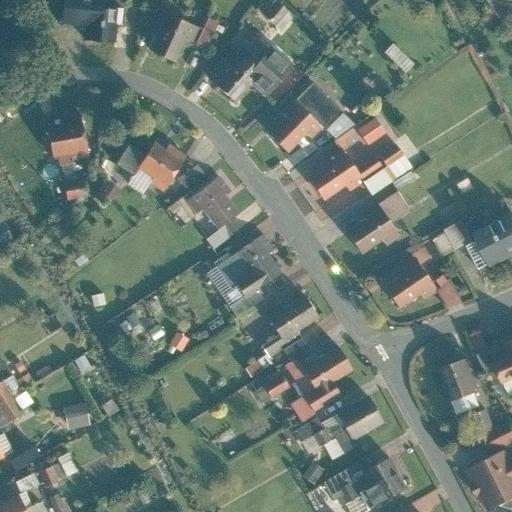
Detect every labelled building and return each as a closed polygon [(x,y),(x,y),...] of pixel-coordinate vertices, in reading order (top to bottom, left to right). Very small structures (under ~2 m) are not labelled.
[(85,23),(84,38),(112,40),(113,21),(123,21),(124,3),(88,0),(87,0),(60,0),(60,23),(85,23)] [(285,8),(277,0),(263,14),(272,22),(285,8)] [(159,28),(150,50),(175,61),(186,37),(192,40),(199,25),(161,9),(154,26),(159,28)] [(206,45),(217,21),(209,17),(198,41),(206,45)] [(122,48),(123,21),(113,21),(112,40),(112,47),(122,48)] [(230,66),(216,84),(235,100),(250,82),(264,95),(292,63),(269,45),(254,61),(237,46),(224,62),(230,66)] [(312,82),(282,111),(285,115),(268,132),(287,151),(305,135),(310,140),(340,110),(312,82)] [(59,122),(46,124),(52,155),(56,154),(57,162),(71,159),(71,157),(87,154),(79,112),(58,116),(59,122)] [(374,117),(358,129),(368,143),(384,131),(374,117)] [(166,148),(154,139),(145,153),(128,141),(115,162),(132,173),(137,167),(152,176),(149,181),(162,189),(184,153),(168,143),(166,148)] [(394,144),(379,154),(388,166),(403,156),(394,144)] [(329,164),(309,177),(323,198),(345,184),(350,190),(362,181),(382,167),(375,155),(356,168),(341,148),(326,158),(329,164)] [(196,163),(178,177),(185,186),(203,173),(196,163)] [(382,167),(362,181),(370,192),(390,178),(382,167)] [(411,170),(392,181),(397,189),(415,178),(411,170)] [(217,176),(187,199),(198,214),(203,209),(217,227),(239,212),(225,194),(228,191),(217,176)] [(83,179),(63,182),(66,196),(86,192),(83,179)] [(119,187),(108,180),(102,191),(113,198),(119,187)] [(397,189),(378,203),(392,222),(409,209),(397,189)] [(143,203),(128,190),(119,201),(134,214),(143,203)] [(365,218),(345,231),(360,254),(382,239),(386,245),(401,235),(392,222),(378,203),(362,214),(365,218)] [(511,212),(475,232),(492,265),(511,254),(511,212)] [(462,219),(446,228),(457,249),(473,240),(462,219)] [(223,224),(206,238),(213,247),(231,233),(223,224)] [(245,296),(279,272),(267,253),(273,249),(262,232),(227,255),(236,269),(243,264),(249,273),(235,282),(245,296)] [(404,273),(385,286),(398,306),(419,292),(424,299),(438,291),(437,289),(415,256),(399,267),(404,273)] [(437,289),(438,291),(449,306),(463,302),(444,273),(436,279),(440,287),(437,289)] [(317,317),(303,294),(283,306),(280,301),(262,312),(277,334),(262,344),(269,356),(300,335),(296,330),(317,317)] [(482,329),(470,333),(475,348),(487,344),(482,329)] [(283,349),(289,357),(305,345),(299,337),(283,349)] [(511,338),(504,341),(509,355),(495,360),(501,374),(503,380),(511,376),(511,338)] [(351,368),(338,346),(318,358),(314,352),(298,363),(316,389),(304,396),(312,410),(340,394),(331,380),(351,368)] [(501,374),(495,360),(490,349),(478,354),(490,379),(501,374)] [(265,354),(244,368),(250,377),(271,363),(265,354)] [(468,357),(439,368),(450,399),(467,393),(480,388),(468,357)] [(280,374),(253,391),(261,403),(288,386),(280,374)] [(0,382),(0,404),(11,398),(2,382),(0,382)] [(467,393),(450,399),(456,413),(472,407),(467,393)] [(382,422),(367,395),(337,412),(343,424),(331,432),(344,452),(357,445),(354,440),(382,422)] [(11,398),(0,404),(0,410),(6,421),(20,413),(11,398)] [(83,402),(62,406),(66,428),(87,424),(83,402)] [(494,427),(487,409),(475,413),(481,432),(494,427)] [(316,418),(295,428),(301,439),(321,428),(316,418)] [(511,423),(511,421),(483,435),(491,452),(511,441),(511,423)] [(324,428),(312,435),(318,445),(330,439),(324,428)] [(511,455),(509,448),(468,469),(488,510),(511,498),(511,455)] [(405,486),(388,457),(361,473),(368,487),(359,492),(369,508),(405,486)] [(311,462),(302,475),(314,483),(322,470),(311,462)] [(57,480),(50,466),(38,472),(44,486),(57,480)] [(347,468),(323,482),(333,499),(341,495),(345,502),(358,495),(350,482),(354,480),(347,468)] [(64,511),(57,494),(47,498),(53,511),(64,511)] [(23,511),(16,495),(0,502),(0,511),(23,511)]
